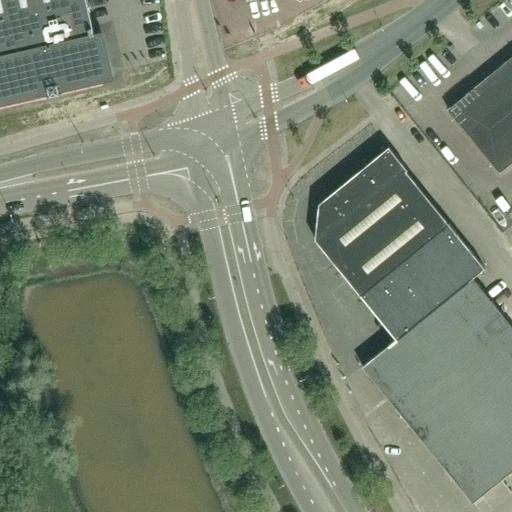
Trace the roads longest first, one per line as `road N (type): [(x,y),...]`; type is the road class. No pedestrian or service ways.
road 1 (secondary): [(202,204),(256,398),(319,511)]
road 2 (secondary): [(356,511),(311,438),(266,325),(237,208)]
road 3 (secondary): [(0,199),(165,171)]
road 4 (secondary): [(162,139),(0,175)]
road 5 (unclassified): [(235,143),(327,93),(357,65)]
road 6 (unclassified): [(357,65),(227,113)]
road 7 (unclassified): [(183,0),(199,124)]
